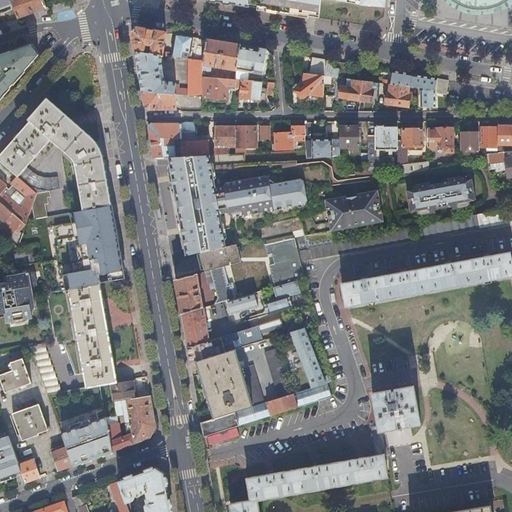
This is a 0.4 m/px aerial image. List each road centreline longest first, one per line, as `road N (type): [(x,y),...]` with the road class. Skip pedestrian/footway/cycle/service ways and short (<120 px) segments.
road 1 (secondary): [(182,442),(124,117)]
road 2 (residential): [(284,116),(511,116)]
road 3 (residential): [(182,442),(0,507)]
road 4 (residential): [(124,117),(284,116)]
road 5 (residential): [(106,15),(75,31),(0,120)]
road 6 (tertiary): [(136,12),(275,35)]
road 7 (tertiary): [(275,35),(395,53)]
